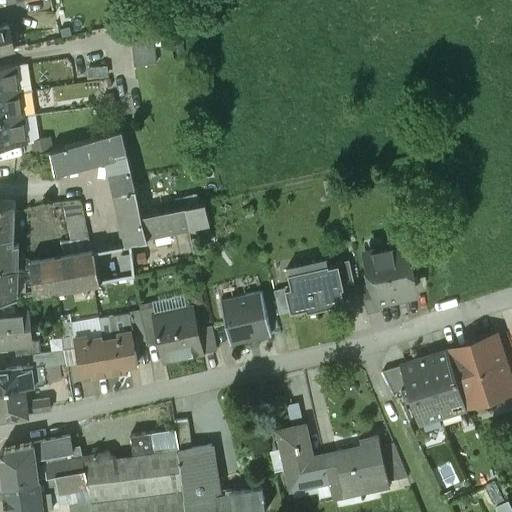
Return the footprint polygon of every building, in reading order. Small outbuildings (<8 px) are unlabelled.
[(130,21),(131,35),(154,33),(153,19),(130,21)] [(9,25),(0,27),(0,50),(14,47),(9,25)] [(154,33),(131,35),(133,49),(155,47),(154,33)] [(155,47),(133,49),(134,64),(156,62),(155,47)] [(93,73),(113,72),(112,62),(92,62),(93,73)] [(14,64),(0,66),(0,92),(18,90),(14,64)] [(18,90),(0,92),(0,118),(22,115),(18,90)] [(22,115),(0,118),(0,144),(26,141),(22,115)] [(117,129),(50,146),(55,168),(101,157),(120,233),(142,228),(117,129)] [(66,253),(29,259),(31,265),(35,292),(98,281),(80,197),(61,200),(70,238),(59,240),(66,253)] [(16,200),(0,199),(0,264),(19,265),(19,256),(19,242),(14,242),(16,200)] [(205,200),(185,204),(190,227),(210,223),(205,200)] [(185,204),(164,209),(169,231),(190,227),(185,204)] [(147,236),(169,231),(164,209),(142,213),(147,236)] [(386,251),(367,255),(377,300),(398,295),(397,290),(416,286),(406,240),(385,244),(386,251)] [(29,259),(26,256),(19,256),(19,265),(31,265),(29,259)] [(349,258),(336,261),(336,263),(339,262),(344,286),(355,283),(349,258)] [(333,262),(278,275),(288,316),(342,303),(333,262)] [(19,265),(0,264),(0,298),(18,295),(19,265)] [(31,265),(19,265),(18,295),(35,292),(31,265)] [(262,289),(221,298),(231,342),(272,333),(262,289)] [(154,305),(140,308),(141,309),(146,337),(147,342),(160,339),(154,313),(155,313),(154,305)] [(155,313),(154,313),(160,339),(165,360),(203,352),(202,350),(197,327),(197,324),(191,325),(187,306),(155,313)] [(28,309),(0,312),(0,344),(31,341),(31,340),(26,340),(25,325),(29,324),(28,309)] [(141,309),(129,311),(132,329),(134,340),(146,337),(141,309)] [(72,323),(60,325),(62,335),(64,348),(76,346),(74,336),(72,323)] [(212,323),(197,327),(202,350),(217,347),(212,323)] [(132,329),(118,331),(118,335),(103,338),(109,371),(127,368),(126,364),(138,362),(134,340),(132,329)] [(103,335),(88,338),(88,334),(74,336),(76,346),(81,372),(92,370),(93,374),(109,371),(103,338),(103,335)] [(62,335),(43,338),(45,351),(65,349),(64,348),(62,335)] [(495,335),(448,350),(464,400),(511,385),(495,335)] [(45,351),(33,353),(34,365),(44,363),(44,365),(67,362),(65,349),(45,351)] [(448,349),(402,364),(409,385),(420,421),(466,406),(464,400),(448,350),(448,349)] [(34,365),(0,368),(0,387),(24,385),(30,384),(42,383),(47,382),(44,365),(44,363),(34,365)] [(402,364),(382,370),(392,391),(409,385),(402,364)] [(24,385),(0,387),(0,417),(28,414),(28,412),(50,407),(49,397),(26,400),(24,385)] [(212,443),(191,446),(187,418),(175,419),(176,427),(186,490),(187,511),(218,511),(223,511),(220,494),(217,479),(218,478),(212,443)] [(304,425),(278,431),(291,488),(315,483),(320,503),(333,500),(323,454),(311,456),(304,425)] [(109,450),(82,455),(81,448),(80,448),(85,469),(88,484),(91,499),(93,511),(187,511),(186,490),(176,427),(130,434),(134,454),(114,457),(109,450)] [(62,436),(3,448),(0,452),(0,459),(3,485),(39,478),(36,457),(47,455),(48,462),(45,462),(47,477),(85,469),(80,448),(73,449),(71,436),(67,435),(62,436)] [(378,436),(359,440),(361,445),(323,454),(333,500),(389,488),(387,482),(381,450),(378,436)] [(408,478),(395,447),(381,450),(387,482),(408,478)] [(47,477),(39,478),(41,491),(51,490),(51,491),(69,488),(88,484),(85,469),(47,477)] [(39,478),(3,485),(6,511),(43,511),(43,508),(53,506),(51,491),(51,490),(41,491),(39,478)] [(88,484),(69,488),(69,493),(78,491),(80,500),(91,499),(88,484)] [(264,511),(262,488),(220,494),(223,511),(234,510),(234,511),(264,511)] [(80,500),(70,502),(70,511),(93,511),(91,499),(80,500)]
